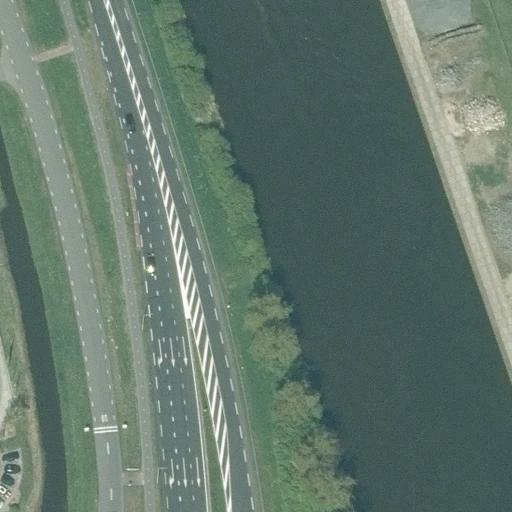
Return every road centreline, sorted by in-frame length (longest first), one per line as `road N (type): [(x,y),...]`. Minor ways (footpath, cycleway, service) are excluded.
road 1 (primary): [(244,511),(203,276),(108,0)]
road 2 (unclassified): [(110,511),(74,243),(1,0)]
road 3 (primary): [(100,0),(141,158),(186,511)]
